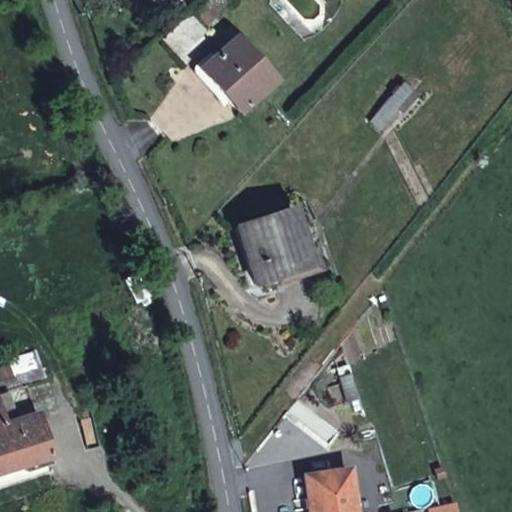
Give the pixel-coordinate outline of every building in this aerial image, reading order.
[(216,14),(204,0),(201,0),(191,10),(205,26),(217,16),(216,14)] [(229,3),(226,0),(204,0),(216,14),(229,3)] [(233,38),(199,70),(239,113),(273,82),(233,38)] [(401,113),(416,95),(401,83),(369,122),(379,130),(397,109),(401,113)] [(309,267),(290,208),(235,227),(254,285),(309,267)] [(147,296),(134,275),(123,281),(136,303),(147,296)] [(31,353),(9,360),(10,366),(0,369),(0,394),(5,393),(2,381),(36,370),(31,353)] [(358,400),(349,374),(338,378),(346,404),(358,400)] [(46,461),(23,387),(5,393),(0,394),(0,475),(29,467),(46,461)] [(29,467),(0,475),(0,486),(32,477),(29,467)] [(301,476),(307,511),(351,511),(344,469),(301,476)]
